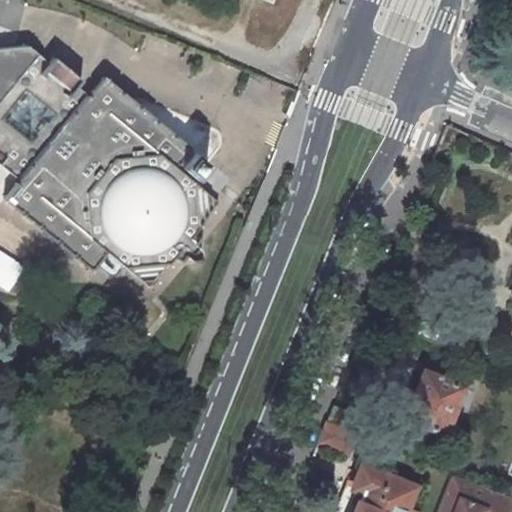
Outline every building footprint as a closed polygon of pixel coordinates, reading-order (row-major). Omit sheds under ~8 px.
[(108,258),(150,292),(176,260),(182,265),(186,260),(192,265),(202,263),(202,253),(196,248),(201,242),(195,238),(220,208),(177,172),(181,168),(196,179),(208,163),(107,82),(91,101),(78,90),(82,85),(58,65),(53,70),(31,52),(0,54),(0,169),(20,186),(4,205),(93,277),(95,274),(108,258)] [(494,66),(490,79),(505,85),(510,72),(494,66)] [(436,140),(451,148),(458,133),(442,126),(436,140)] [(0,293),(2,294),(36,243),(0,219),(0,293)] [(95,274),(110,287),(123,272),(108,259),(95,274)] [(440,315),(414,305),(405,328),(430,338),(440,315)] [(468,354),(463,370),(488,380),(493,364),(468,354)] [(456,385),(419,370),(402,416),(439,431),(456,385)] [(355,416),(332,405),(324,421),(349,431),(355,416)] [(349,431),(324,421),(316,442),(344,453),(351,432),(349,432),(349,431)] [(409,511),(410,510),(400,506),(407,487),(356,466),(348,487),(355,490),(346,511),(409,511)] [(447,471),(430,511),(505,511),(511,497),(510,496),(452,473),(447,471)] [(338,483),(327,511),(346,511),(355,490),(348,487),(338,483)]
